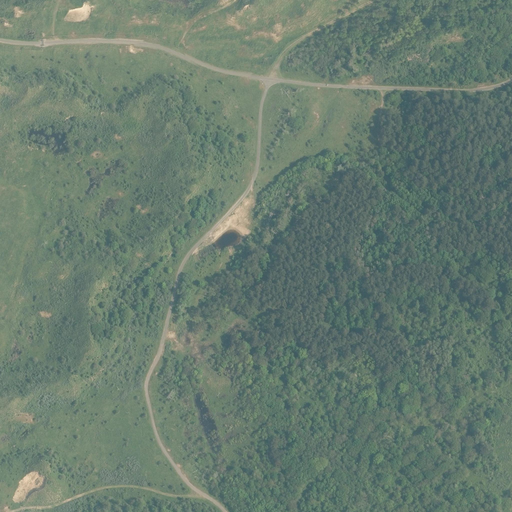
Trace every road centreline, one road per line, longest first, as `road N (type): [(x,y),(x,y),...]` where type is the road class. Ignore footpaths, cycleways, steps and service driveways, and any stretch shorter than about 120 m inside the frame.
road 1 (unclassified): [(268,78),(226,73),(157,43),(0,41)]
road 2 (unclassified): [(268,78),(466,91),(511,80)]
